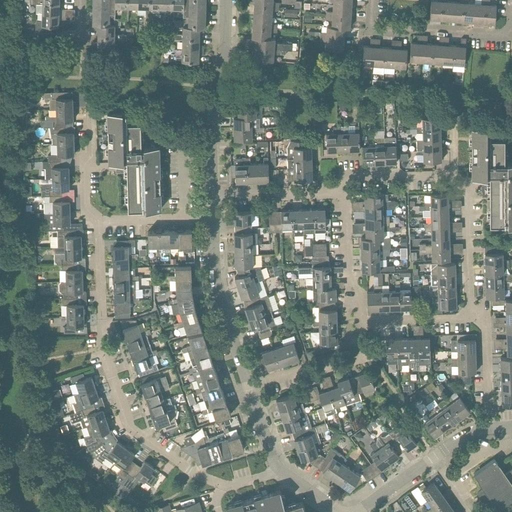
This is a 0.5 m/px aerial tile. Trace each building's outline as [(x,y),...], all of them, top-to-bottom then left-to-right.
[(128,14),(128,8),(125,8),(125,0),(114,0),(115,8),(123,8),(123,14),(128,14)] [(125,0),(125,8),(128,8),(138,8),(137,0),(125,0)] [(151,15),(151,9),(149,9),(149,0),(137,0),(138,8),(145,8),(145,14),(151,15)] [(151,9),(161,9),(160,0),(149,0),(149,9),(151,9)] [(174,15),(174,9),(172,9),(171,0),(160,0),(161,9),(168,9),(168,15),(174,15)] [(171,0),(172,9),(174,9),(183,10),(183,0),(171,0)] [(183,0),(183,10),(205,11),(205,0),(183,0)] [(430,19),(441,20),(442,0),(437,0),(431,0),(430,19)] [(442,0),(441,20),(451,20),(453,2),(446,1),(446,0),(442,0)] [(451,20),(462,21),(463,0),(459,0),(459,2),(453,2),(451,20)] [(463,0),(462,21),(473,22),(474,3),(468,3),(468,0),(463,0)] [(473,22),(484,23),(485,0),(481,0),(481,4),(474,3),(473,22)] [(485,0),(484,23),(495,24),(496,5),(490,4),(489,0),(485,0)] [(43,14),(64,15),(64,10),(59,9),(60,3),(43,3),(43,5),(43,14)] [(253,16),(272,18),(272,11),(278,11),(279,7),(253,5),(253,16)] [(326,16),(350,18),(351,7),(333,6),(332,13),(326,12),(326,16)] [(93,25),(115,25),(115,8),(93,8),(92,25),(93,25)] [(183,27),(205,27),(205,11),(183,10),(183,27)] [(64,15),(43,14),(42,22),(36,22),(36,27),(42,27),(42,26),(59,26),(59,20),(64,20),(64,15)] [(252,27),(277,29),(277,24),(271,24),(272,18),(253,16),(252,27)] [(338,28),(345,29),(350,29),(350,18),(326,16),(325,20),(332,20),(331,26),(338,26),(338,28)] [(97,36),(114,37),(114,35),(115,26),(93,25),(93,30),(98,30),(97,36)] [(320,37),(344,38),(345,29),(338,28),(338,26),(331,26),(327,26),(326,32),(320,32),(320,37)] [(182,40),(199,41),(199,32),(204,33),(204,28),(205,28),(205,27),(183,27),(182,35),(176,35),(176,40),(182,40)] [(263,38),(270,38),(271,33),(277,33),(277,29),(252,27),(251,39),(256,39),(263,39),(263,38)] [(120,40),(120,35),(114,35),(114,37),(97,36),(97,43),(93,43),(93,48),(114,49),(114,40),(120,40)] [(410,61),(421,62),(423,36),(418,36),(417,43),(411,42),(410,61)] [(421,62),(431,62),(433,44),(427,44),(427,36),(423,36),(421,62)] [(319,41),(325,41),(325,49),(343,50),(344,38),(320,37),(319,41)] [(431,62),(442,63),(444,38),(439,37),(439,45),(433,44),(431,62)] [(255,49),(280,51),(280,46),(274,46),(275,39),(270,38),(263,38),(263,39),(256,39),(255,49)] [(442,63),(453,64),(454,46),(448,45),(449,38),(444,38),(442,63)] [(362,64),(373,65),(375,40),(370,39),(370,47),(363,46),(362,64)] [(454,46),(453,64),(464,65),(466,39),(461,39),(460,46),(454,46)] [(182,50),(203,50),(204,45),(199,45),(199,41),(182,40),(182,50)] [(373,65),(384,66),(385,48),(379,47),(380,40),(375,40),(373,65)] [(384,66),(395,67),(397,42),(392,41),(391,48),(385,48),(384,66)] [(397,42),(395,67),(406,68),(407,50),(401,49),(401,42),(397,42)] [(280,51),(255,49),(254,60),(272,62),(273,55),(280,55),(280,51)] [(181,58),(176,57),(176,63),(182,63),(182,62),(199,62),(199,55),(203,55),(203,50),(182,50),(181,58)] [(56,110),(72,110),(72,98),(65,99),(65,92),(42,93),(42,99),(55,99),(56,110)] [(245,118),(252,118),(256,118),(256,111),(262,111),(262,107),(238,107),(238,117),(245,117),(245,118)] [(53,127),(66,127),(66,121),(73,121),(72,110),(56,110),(56,121),(53,121),(53,127)] [(161,209),(160,172),(159,146),(144,146),(144,149),(141,149),(141,123),(126,124),(125,111),(107,112),(109,163),(120,163),(120,173),(127,173),(128,210),(161,209)] [(234,129),(258,128),(258,124),(252,124),(252,118),(245,118),(245,117),(238,117),(234,118),(234,129)] [(416,129),(440,129),(440,118),(422,118),(422,125),(416,125),(416,129)] [(57,144),(73,144),(73,133),(66,133),(66,127),(53,127),(53,133),(57,133),(57,144)] [(327,152),(338,151),(337,127),(333,127),(333,134),(326,134),(327,152)] [(338,151),(349,151),(348,133),(341,133),(341,127),(337,127),(338,151)] [(348,133),(349,151),(360,150),(359,132),(359,127),(355,127),(355,132),(348,133)] [(481,189),(482,189),(489,189),(489,226),(511,226),(511,162),(507,163),(507,165),(504,165),(504,140),(490,140),(490,127),(472,127),(472,178),(481,178),(481,189)] [(234,140),(252,140),(252,132),(258,132),(258,128),(234,129),(234,140)] [(422,140),(440,139),(440,129),(416,129),(416,133),(422,133),(422,140)] [(417,151),(441,150),(440,139),(422,140),(423,147),(417,147),(417,151)] [(363,164),(375,164),(374,146),(367,146),(367,140),(362,140),(363,164)] [(375,164),(385,164),(385,140),(380,140),(381,146),(374,146),(375,164)] [(385,140),(385,164),(396,163),(396,145),(389,145),(388,140),(385,140)] [(287,159),(311,158),(311,147),(305,147),(304,141),(293,142),(293,155),(287,155),(287,159)] [(48,162),(61,161),(61,155),(74,155),(73,144),(57,144),(57,155),(48,156),(48,162)] [(235,183),(246,182),(245,150),(241,150),(241,158),(242,158),(242,165),(235,165),(235,183)] [(246,182),(257,182),(256,164),(250,164),(250,158),(246,158),(246,150),(245,150),(246,182)] [(417,155),(423,155),(423,162),(441,161),(441,150),(417,151),(417,155)] [(257,182),(269,182),(268,158),(264,158),(264,163),(256,164),(257,182)] [(294,170),(312,170),(311,158),(287,159),(287,163),(294,163),(294,170)] [(52,179),(68,178),(68,167),(61,167),(61,161),(48,162),(48,168),(52,168),(52,179)] [(312,170),(294,170),(294,176),(288,176),(288,181),(294,181),(312,180),(312,170)] [(49,196),(62,196),(62,190),(69,190),(68,178),(52,179),(52,190),(49,190),(49,196)] [(365,206),(395,205),(395,201),(388,201),(387,194),(382,194),(364,195),(365,206)] [(424,207),(448,206),(448,195),(430,195),(430,202),(424,202),(424,207)] [(53,213),(69,213),(69,202),(62,202),(62,196),(49,196),(49,202),(53,202),(53,213)] [(352,201),(353,211),(363,210),(363,200),(352,201)] [(365,217),(383,216),(383,210),(395,209),(395,205),(365,206),(365,217)] [(430,217),(448,217),(448,206),(424,207),(424,210),(430,210),(430,217)] [(314,210),(314,227),(325,227),(325,209),(314,210)] [(281,228),(293,228),(292,210),(281,211),(281,212),(281,228)] [(293,228),(303,228),(303,210),(292,210),(293,228)] [(303,228),(314,227),(314,210),(303,210),(303,228)] [(235,229),(251,228),(251,212),(233,212),(234,224),(235,229)] [(57,231),(63,230),(63,224),(70,224),(69,213),(53,213),(53,224),(50,225),(50,231),(57,231)] [(365,228),(389,227),(389,223),(383,223),(383,216),(365,217),(365,228)] [(421,228),(449,227),(448,217),(430,217),(431,224),(421,224),(421,228)] [(372,239),(379,239),(384,239),(383,231),(389,231),(399,231),(399,227),(389,227),(365,228),(366,238),(372,238),(372,239)] [(431,239),(449,238),(449,227),(421,228),(421,231),(425,231),(425,232),(431,232),(431,239)] [(234,245),(252,244),(251,228),(235,229),(235,234),(234,234),(234,245)] [(65,247),(81,247),(81,236),(70,236),(70,230),(63,230),(57,231),(57,237),(64,236),(65,247)] [(157,251),(156,247),(159,247),(158,230),(156,230),(156,231),(147,232),(148,247),(148,251),(157,251)] [(161,247),(170,247),(169,231),(161,231),(161,230),(158,230),(159,247),(156,247),(157,251),(157,252),(161,252),(161,247)] [(170,247),(178,247),(180,246),(180,230),(177,230),(177,231),(169,231),(170,247)] [(192,252),(192,246),(191,231),(183,231),(183,230),(180,230),(180,246),(178,247),(178,251),(183,251),(183,252),(192,252)] [(361,250),(385,249),(385,245),(379,245),(379,239),(372,239),(372,238),(366,238),(361,238),(361,250)] [(425,250),(449,249),(449,238),(431,239),(431,245),(425,246),(425,245),(419,245),(419,250),(425,250)] [(133,255),(135,255),(134,240),(127,240),(127,246),(112,246),(112,255),(111,255),(111,258),(128,257),(128,260),(133,260),(133,255)] [(235,256),(252,255),(252,244),(234,245),(235,256)] [(61,265),(75,264),(74,258),(81,258),(81,247),(65,247),(65,259),(61,259),(61,265)] [(362,260),(380,260),(385,260),(385,256),(389,256),(389,249),(385,249),(361,250),(362,260)] [(431,254),(432,260),(450,260),(449,249),(425,250),(426,254),(431,254)] [(485,265),(509,264),(509,260),(503,260),(503,253),(485,254),(485,265)] [(235,267),(253,266),(259,266),(259,255),(252,255),(235,256),(235,267)] [(113,269),(128,268),(128,260),(128,257),(111,258),(111,260),(112,260),(113,269)] [(362,272),(386,271),(386,266),(380,267),(380,260),(362,260),(362,272)] [(431,275),(455,274),(455,263),(431,264),(431,275)] [(66,282),(82,281),(82,270),(75,270),(75,264),(61,265),(62,271),(65,271),(66,282)] [(485,276),(503,275),(503,268),(509,268),(509,264),(485,265),(485,276)] [(313,278),(330,277),(330,266),(329,266),(312,267),(306,267),(306,271),(312,271),(313,278)] [(175,279),(192,278),(192,275),(191,275),(191,267),(175,267),(175,276),(170,276),(170,281),(175,281),(175,279)] [(134,281),(133,276),(129,276),(128,268),(113,269),(113,277),(112,277),(112,279),(129,279),(129,281),(134,281)] [(238,288),(255,283),(251,272),(234,278),(238,288)] [(436,286),(455,285),(455,274),(431,275),(431,286),(436,286)] [(486,286),(510,286),(510,282),(504,282),(503,275),(485,276),(486,286)] [(318,289),(331,288),(330,277),(313,278),(313,285),(307,285),(307,290),(318,289)] [(176,290),(191,288),(191,281),(192,281),(192,278),(175,279),(175,281),(176,290)] [(136,289),(136,281),(134,281),(129,281),(129,279),(112,279),(112,282),(113,282),(113,290),(136,289)] [(63,299),(76,299),(75,293),(82,293),(82,281),(66,282),(66,293),(62,293),(63,299)] [(244,303),(260,298),(255,283),(238,288),(242,299),(243,298),(244,303)] [(389,309),(400,309),(399,285),(395,285),(395,291),(389,291),(389,309)] [(399,285),(400,309),(411,309),(411,291),(404,291),(403,285),(399,285)] [(432,297),(456,296),(455,285),(436,286),(436,292),(432,293),(432,297)] [(367,310),(379,310),(378,286),(374,286),(374,292),(367,292),(367,310)] [(379,310),(389,309),(389,291),(382,292),(382,286),(378,286),(379,310)] [(486,298),(490,298),(504,297),(503,290),(510,290),(510,286),(486,286),(486,298)] [(178,301),(194,298),(194,296),(193,296),(191,288),(176,290),(177,299),(172,300),(173,305),(178,304),(178,301)] [(318,306),(335,305),(335,299),(336,299),(335,288),(331,288),(318,289),(318,306)] [(129,298),(134,298),(136,298),(136,289),(113,290),(114,298),(112,298),(112,301),(129,300),(129,298)] [(438,301),(438,308),(456,307),(456,296),(432,297),(432,301),(438,301)] [(130,317),(129,312),(130,312),(129,303),(134,303),(134,298),(129,298),(129,300),(112,301),(113,304),(114,304),(114,312),(114,318),(130,317)] [(178,304),(173,305),(170,305),(173,314),(180,312),(180,313),(195,309),(194,301),(195,301),(194,298),(178,301),(178,304)] [(248,319),(265,314),(260,298),(244,303),(246,308),(245,308),(248,319)] [(67,316),(83,316),(83,304),(76,305),(76,299),(63,299),(63,305),(66,305),(67,316)] [(319,321),(336,320),(336,310),(335,310),(335,305),(318,306),(319,321)] [(183,324),(199,318),(198,316),(197,316),(195,309),(180,313),(183,322),(183,324)] [(271,330),(269,326),(275,324),(270,312),(265,314),(248,319),(252,330),(257,328),(258,334),(271,330)] [(83,316),(67,316),(67,327),(63,327),(64,334),(77,333),(77,327),(84,327),(83,316)] [(494,317),(494,326),(504,326),(504,317),(494,317)] [(187,334),(202,329),(199,321),(200,321),(199,318),(183,324),(183,322),(178,323),(180,328),(184,326),(187,334)] [(316,331),(337,332),(336,320),(319,321),(312,321),(313,325),(316,325),(316,331)] [(141,335),(142,337),(146,336),(145,331),(140,333),(136,321),(120,321),(125,341),(141,335)] [(414,334),(424,334),(424,325),(414,324),(414,334)] [(271,330),(258,334),(260,340),(272,336),(271,330)] [(325,352),(324,349),(332,349),(332,343),(337,343),(337,332),(316,331),(310,332),(310,337),(315,343),(319,343),(320,349),(320,353),(325,352)] [(191,348),(207,343),(207,340),(205,340),(203,332),(188,337),(191,346),(186,347),(188,352),(192,350),(191,348)] [(146,336),(142,337),(141,335),(125,341),(126,343),(127,343),(130,350),(149,344),(146,336)] [(430,362),(430,356),(429,338),(418,339),(419,363),(423,363),(430,362)] [(505,347),(505,338),(495,338),(495,347),(505,347)] [(385,340),(386,346),(381,346),(381,361),(386,362),(386,364),(397,364),(396,339),(385,340)] [(402,366),(408,365),(407,339),(396,339),(397,364),(397,369),(402,369),(402,366)] [(419,371),(419,363),(418,339),(407,339),(408,365),(408,368),(416,368),(416,371),(419,371)] [(457,351),(475,351),(475,340),(457,340),(451,340),(451,351),(457,351)] [(283,346),(288,363),(299,359),(298,355),(303,353),(299,341),(283,346)] [(190,360),(210,353),(207,346),(208,345),(207,343),(191,348),(192,350),(188,352),(190,360)] [(148,355),(147,353),(152,352),(149,344),(130,350),(132,358),(131,358),(132,361),(136,360),(148,355)] [(278,367),(288,363),(283,346),(272,350),(278,367)] [(268,370),(278,367),(272,350),(257,355),(262,371),(267,369),(268,370)] [(451,363),(475,362),(475,351),(457,351),(457,358),(451,358),(451,363)] [(134,363),(136,368),(137,371),(139,376),(158,370),(156,364),(151,366),(149,358),(153,356),(152,352),(147,353),(148,355),(136,360),(132,361),(133,363),(134,363)] [(198,368),(214,363),(213,361),(212,361),(210,353),(190,360),(193,368),(197,366),(198,368)] [(500,369),(511,368),(511,357),(500,358),(500,369)] [(470,373),(473,373),(476,373),(475,362),(451,363),(451,366),(457,366),(457,373),(458,373),(459,383),(470,383),(470,373)] [(202,379),(216,374),(214,366),(215,366),(214,363),(198,368),(197,366),(193,368),(194,372),(193,373),(196,380),(201,378),(202,379)] [(501,380),(511,379),(511,368),(500,369),(501,380)] [(353,378),(359,393),(374,388),(369,371),(358,375),(358,376),(353,378)] [(79,393),(95,388),(91,377),(85,379),(83,374),(70,378),(72,384),(76,383),(79,393)] [(205,389),(221,384),(220,381),(219,381),(216,374),(202,379),(204,387),(205,389)] [(323,386),(333,383),(330,375),(321,377),(323,386)] [(160,392),(165,391),(163,386),(160,378),(156,379),(141,384),(144,392),(143,393),(144,395),(160,390),(160,392)] [(362,400),(359,393),(353,378),(349,379),(348,378),(337,382),(339,387),(344,403),(345,403),(346,406),(362,400)] [(501,391),(511,390),(511,379),(501,380),(501,391)] [(204,401),(223,394),(221,387),(222,386),(221,384),(205,389),(204,387),(200,388),(201,393),(204,401)] [(320,399),(318,393),(316,387),(310,389),(314,401),(320,399)] [(345,403),(344,403),(339,387),(328,390),(336,413),(340,412),(347,409),(346,406),(345,403)] [(81,410),(94,406),(92,401),(98,398),(95,388),(79,393),(83,404),(79,405),(81,410)] [(60,389),(52,392),(55,400),(63,397),(60,389)] [(305,391),(309,403),(314,401),(310,389),(305,391)] [(148,405),(163,400),(160,392),(160,390),(144,395),(145,398),(146,398),(148,405)] [(333,414),(336,413),(328,390),(318,393),(320,399),(324,410),(326,416),(333,414)] [(502,408),(511,407),(511,390),(501,391),(501,402),(502,402),(502,408)] [(212,409),(228,404),(227,402),(226,402),(223,394),(204,401),(207,409),(211,407),(212,409)] [(279,410),(296,405),(293,394),(276,400),(279,410)] [(447,398),(461,418),(470,411),(459,397),(453,401),(450,396),(447,398)] [(150,413),(151,416),(167,410),(166,408),(170,407),(172,411),(176,410),(176,407),(181,406),(180,402),(172,405),(170,397),(163,400),(148,405),(151,413),(150,413)] [(452,424),(461,418),(447,398),(444,401),(447,405),(441,409),(452,424)] [(207,409),(208,413),(213,412),(215,420),(230,415),(228,407),(229,407),(228,404),(212,409),(211,407),(207,409)] [(283,421),(300,415),(305,413),(302,404),(296,406),(296,405),(279,410),(283,421)] [(443,431),(452,424),(441,409),(438,405),(432,409),(429,411),(443,431)] [(90,426),(106,420),(102,410),(96,412),(94,406),(81,410),(83,416),(87,415),(90,426)] [(155,426),(161,424),(164,432),(178,427),(175,419),(177,409),(176,410),(172,411),(170,407),(166,408),(167,410),(151,416),(152,418),(153,418),(155,426)] [(434,437),(443,431),(429,411),(426,413),(429,418),(423,422),(434,437)] [(292,435),(305,431),(311,429),(306,413),(305,413),(300,415),(283,421),(286,432),(291,430),(292,435)] [(106,420),(90,426),(94,436),(109,431),(106,420)] [(406,449),(407,450),(416,444),(407,429),(403,423),(388,434),(401,453),(406,449)] [(231,455),(234,454),(228,438),(226,439),(224,435),(229,433),(227,429),(223,430),(224,433),(216,436),(218,442),(223,457),(230,454),(231,455)] [(298,450),(315,445),(311,434),(306,436),(305,431),(292,435),(298,450)] [(228,438),(234,454),(236,453),(236,452),(244,450),(239,435),(230,438),(229,433),(224,435),(226,439),(228,438)] [(398,455),(401,453),(388,434),(384,437),(381,437),(377,438),(376,443),(379,447),(378,448),(388,462),(398,456),(398,455)] [(210,462),(213,461),(208,445),(210,444),(208,440),(204,441),(202,437),(195,443),(180,448),(194,458),(196,464),(202,463),(202,464),(210,461),(210,462)] [(107,455),(116,461),(125,448),(116,441),(107,455)] [(380,468),(388,462),(378,448),(379,447),(376,443),(374,441),(369,444),(374,451),(370,453),(375,462),(370,465),(377,476),(382,472),(380,468)] [(215,459),(223,457),(218,442),(210,444),(208,445),(213,461),(215,460),(215,459)] [(301,461),(305,460),(317,468),(325,458),(317,453),(315,445),(298,450),(301,461)] [(128,474),(136,464),(130,460),(134,455),(125,448),(116,461),(125,468),(123,471),(128,474)] [(317,468),(332,478),(342,464),(345,458),(332,448),(325,458),(317,468)] [(76,464),(78,462),(81,460),(77,454),(74,449),(69,453),(70,457),(71,459),(75,464),(76,464)] [(511,469),(504,474),(494,459),(473,474),(484,489),(477,493),(488,509),(495,505),(498,509),(509,501),(511,506),(511,469)] [(135,475),(136,476),(144,482),(154,468),(144,462),(140,467),(136,464),(128,474),(133,478),(135,475)] [(332,478),(341,485),(351,470),(342,464),(332,478)] [(377,476),(370,465),(365,469),(372,479),(377,476)] [(372,479),(365,469),(360,472),(367,482),(372,479)] [(351,470),(341,485),(350,491),(360,477),(351,470)] [(426,500),(439,491),(433,482),(426,488),(423,484),(418,488),(421,491),(420,492),(426,500)] [(305,511),(302,502),(283,508),(282,506),(284,505),(280,490),(226,506),(227,511),(305,511)] [(432,508),(433,509),(446,500),(439,491),(426,500),(432,508)] [(434,511),(448,511),(453,509),(446,500),(433,509),(434,511)] [(201,511),(199,502),(175,509),(175,511),(201,511)]
